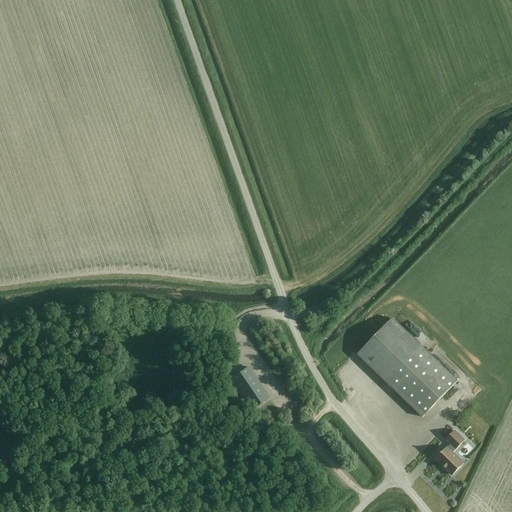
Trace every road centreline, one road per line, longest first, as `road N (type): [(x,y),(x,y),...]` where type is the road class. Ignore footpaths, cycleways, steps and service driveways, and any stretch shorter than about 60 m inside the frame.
road 1 (unclassified): [(400,480),(324,385),(294,331),(180,0)]
road 2 (unknown): [(0,312),(58,296),(163,305),(213,326)]
